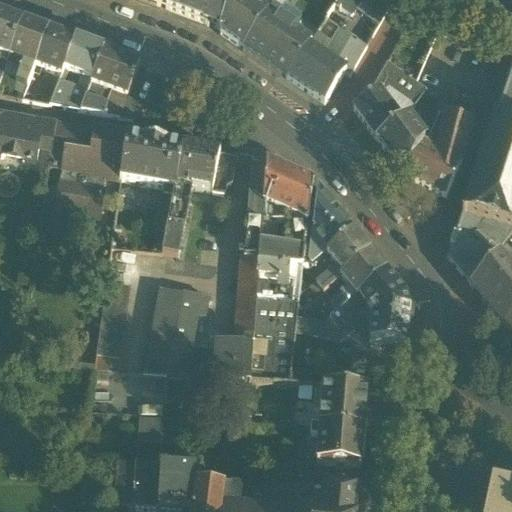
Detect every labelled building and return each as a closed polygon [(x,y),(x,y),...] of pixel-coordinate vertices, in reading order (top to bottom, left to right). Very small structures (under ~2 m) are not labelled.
[(135,0),(167,12),(171,0),(135,0)] [(218,31),(227,0),(171,0),(167,12),(218,31)] [(220,35),(243,51),(266,17),(242,0),(227,0),(218,31),(219,34),(220,35)] [(363,0),(340,0),(334,8),(351,19),(363,0)] [(391,6),(376,0),(363,0),(351,19),(342,33),(366,50),(391,6)] [(0,15),(0,56),(9,59),(22,24),(0,15)] [(243,51),(286,81),(307,49),(309,46),(266,17),(243,51)] [(48,33),(22,24),(9,59),(23,64),(35,69),(48,33)] [(344,75),(349,79),(366,50),(342,33),(340,32),(331,47),(337,51),(329,64),(345,75),(344,75)] [(74,43),(48,33),(35,69),(41,71),(61,79),(63,73),(74,43)] [(309,46),(307,49),(317,55),(325,41),(316,35),(309,46)] [(88,82),(91,83),(103,54),(103,53),(74,43),(63,73),(68,74),(86,81),(88,82)] [(329,64),(317,55),(307,49),(286,81),(323,106),(344,75),(345,75),(329,64)] [(139,67),(103,54),(91,83),(90,87),(101,91),(124,99),(127,100),(127,99),(139,67)] [(7,65),(9,59),(0,56),(0,63),(6,66),(7,65)] [(7,65),(21,70),(23,64),(9,59),(7,65)] [(33,74),(35,69),(23,64),(21,70),(15,85),(27,90),(33,74)] [(511,64),(494,119),(511,124),(511,64)] [(378,81),(399,96),(410,82),(387,65),(378,81)] [(59,85),(63,87),(68,74),(63,73),(61,79),(59,85)] [(374,87),(377,93),(353,111),(376,142),(401,123),(406,118),(414,106),(399,96),(378,81),(374,87)] [(82,90),(83,94),(87,96),(90,87),(91,83),(88,82),(84,85),(82,90)] [(416,86),(410,82),(399,96),(414,106),(415,107),(426,93),(416,86)] [(50,109),(63,111),(71,90),(63,87),(59,85),(53,100),(50,109)] [(87,96),(85,100),(97,104),(101,91),(90,87),(87,96)] [(85,100),(87,96),(83,94),(71,90),(63,111),(80,114),(85,100)] [(117,121),(132,124),(139,104),(127,99),(127,100),(117,121)] [(113,110),(97,104),(85,100),(80,114),(110,120),(113,110)] [(445,116),(436,153),(460,166),(472,125),(470,124),(445,116)] [(22,164),(36,167),(40,146),(52,148),(55,127),(42,125),(0,117),(0,160),(2,161),(9,150),(19,152),(22,164)] [(376,142),(402,177),(423,144),(424,142),(406,118),(401,123),(376,142)] [(462,215),(511,232),(511,124),(494,119),(462,215)] [(51,151),(76,156),(79,137),(80,132),(55,127),(52,148),(51,151)] [(93,134),(92,139),(90,157),(123,164),(127,140),(93,134)] [(120,184),(123,164),(90,157),(92,139),(79,137),(76,156),(51,151),(48,172),(61,174),(55,213),(57,213),(60,218),(73,220),(77,217),(99,220),(104,194),(102,194),(104,181),(120,184)] [(163,191),(174,193),(175,189),(182,150),(127,140),(123,164),(120,184),(163,191)] [(428,149),(423,144),(402,177),(401,178),(444,199),(445,200),(460,166),(436,153),(428,149)] [(9,150),(2,161),(22,164),(19,152),(9,150)] [(190,192),(211,196),(219,157),(182,150),(175,189),(190,192)] [(236,160),(219,157),(211,196),(223,198),(224,191),(230,187),(234,170),(235,170),(236,160)] [(249,194),(263,195),(265,165),(252,163),(249,194)] [(283,250),(304,254),(312,185),(266,165),(263,206),(287,217),(286,225),(283,250)] [(174,193),(166,236),(182,239),(190,192),(175,189),(174,193)] [(155,234),(166,236),(174,193),(163,191),(155,234)] [(325,255),(327,258),(353,236),(317,192),(313,232),(315,236),(312,238),(317,243),(326,255),(325,255)] [(244,260),(258,262),(259,246),(259,240),(263,206),(262,205),(263,195),(249,194),(247,225),(244,225),(244,228),(246,228),(244,260)] [(259,240),(272,242),(273,223),(286,225),(287,217),(263,206),(259,240)] [(468,286),(471,289),(500,258),(498,256),(502,252),(501,251),(500,250),(503,241),(508,243),(511,237),(511,232),(462,215),(456,236),(453,235),(449,248),(451,249),(447,261),(449,262),(468,285),(468,286)] [(178,260),(182,239),(166,236),(162,257),(178,260)] [(369,255),(353,236),(327,258),(326,258),(342,277),(369,255)] [(310,255),(318,265),(326,258),(327,258),(325,255),(326,255),(317,243),(311,249),(310,255)] [(249,385),(289,388),(295,334),(296,320),(304,254),(283,250),(259,246),(258,262),(258,266),(252,342),(251,347),(249,385)] [(339,280),(347,289),(356,300),(385,275),(369,255),(342,277),(339,280)] [(331,287),(339,280),(342,277),(326,258),(318,265),(315,268),(324,278),(331,287)] [(471,289),(482,302),(511,269),(500,258),(471,289)] [(234,341),(252,342),(258,266),(258,262),(244,260),(240,260),(234,341)] [(511,269),(482,302),(504,328),(511,316),(511,269)] [(369,344),(405,348),(409,312),(404,298),(385,275),(356,300),(338,314),(325,325),(303,321),(296,320),(295,334),(340,342),(354,331),(348,322),(365,308),(369,313),(372,319),(369,344)] [(316,286),(322,294),(331,287),(324,278),(316,286)] [(107,287),(102,324),(124,327),(129,290),(107,287)] [(338,314),(356,300),(347,289),(330,305),(338,314)] [(143,377),(166,379),(182,296),(159,292),(143,377)] [(166,379),(215,382),(217,355),(191,353),(198,319),(200,308),(206,309),(207,301),(182,296),(166,379)] [(200,308),(198,319),(204,320),(206,309),(200,308)] [(120,362),(124,327),(102,324),(97,359),(120,362)] [(215,382),(249,385),(251,347),(217,345),(217,355),(215,382)] [(118,375),(120,362),(97,359),(95,373),(118,375)] [(375,394),(400,396),(402,374),(378,372),(375,394)] [(320,420),(319,431),(364,434),(366,434),(369,394),(322,390),(321,403),(315,402),(315,405),(314,420),(320,420)] [(295,429),(312,430),(319,431),(320,420),(314,420),(315,405),(302,404),(301,414),(296,414),(295,429)] [(178,448),(179,424),(138,421),(137,446),(178,448)] [(312,430),(311,441),(318,441),(319,431),(312,430)] [(364,434),(319,431),(318,441),(316,466),(316,467),(361,471),(364,434)] [(316,466),(318,441),(311,441),(309,466),(316,466)] [(248,511),(239,511),(241,493),(198,488),(200,472),(116,466),(113,509),(159,511),(248,511)] [(511,511),(511,478),(511,479),(508,497),(490,494),(486,511),(511,511)] [(355,511),(358,494),(324,491),(324,492),(311,492),(308,511),(355,511)]
